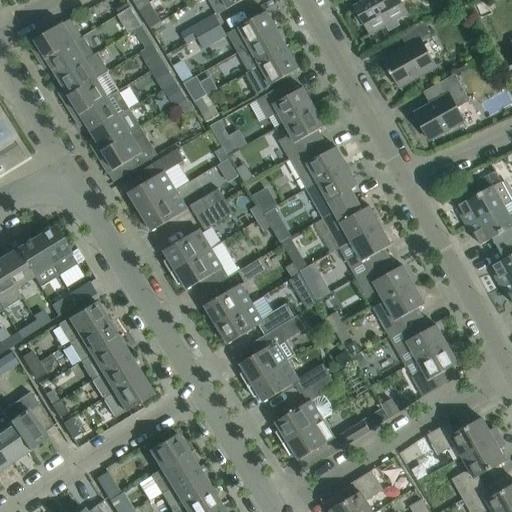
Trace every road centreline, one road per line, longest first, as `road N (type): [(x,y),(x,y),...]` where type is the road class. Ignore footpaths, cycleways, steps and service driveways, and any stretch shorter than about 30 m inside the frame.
road 1 (residential): [(272,509),(510,370)]
road 2 (residential): [(199,388),(69,178)]
road 3 (residential): [(4,511),(199,388)]
road 4 (residential): [(510,370),(403,178)]
road 5 (residential): [(403,178),(303,0)]
road 6 (residential): [(69,178),(0,52)]
road 7 (residential): [(272,509),(199,388)]
